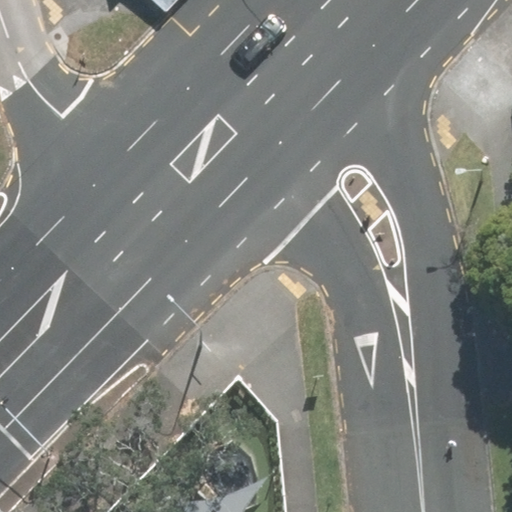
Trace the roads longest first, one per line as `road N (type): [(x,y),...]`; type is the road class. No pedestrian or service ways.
road 1 (residential): [(204,146),(271,157),(304,173),(329,192),(372,253),(403,354),(419,511)]
road 2 (secondary): [(0,357),(204,146)]
road 3 (residential): [(204,146),(85,130),(55,113),(24,71),(0,0)]
road 4 (secondary): [(204,146),(346,0)]
